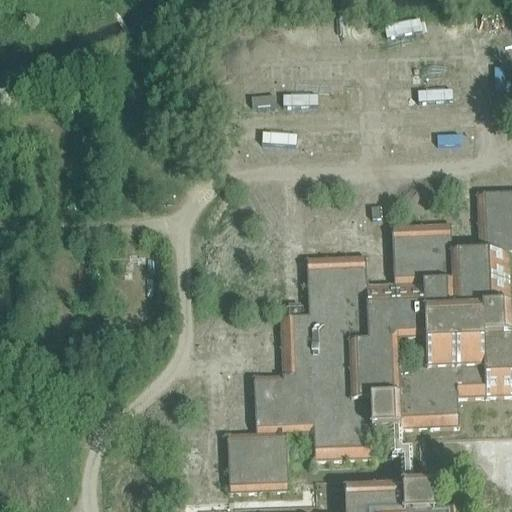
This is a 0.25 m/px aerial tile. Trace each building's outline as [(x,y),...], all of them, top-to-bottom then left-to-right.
[(511,38),(502,39),(504,73),(511,72),(511,38)] [(502,39),(481,40),(482,74),(504,73),(502,39)] [(481,40),(459,41),(461,75),(482,74),(481,40)] [(459,41),(438,42),(439,76),(461,75),(459,41)] [(438,42),(416,43),(418,77),(439,76),(438,42)] [(416,43),(395,44),(396,78),(418,77),(416,43)] [(373,44),(351,45),(353,79),(374,78),(373,44)] [(395,44),(373,44),(374,78),(396,78),(395,44)] [(351,45),(330,46),(331,80),(353,79),(351,45)] [(330,46),(307,47),(308,81),(331,80),(330,46)] [(505,91),(493,91),(493,100),(505,99),(505,91)] [(473,92),(461,93),(462,101),(474,100),(473,92)] [(461,93),(449,93),(450,101),(462,101),(461,93)] [(418,94),(406,95),(407,103),(419,103),(418,94)] [(430,94),(418,94),(419,103),(431,102),(430,94)] [(375,96),(363,96),(363,105),(375,104),(375,96)] [(387,96),(375,96),(375,104),(387,104),(387,96)] [(344,97),(332,98),(332,106),(344,106),(344,97)] [(332,98),(320,98),(320,107),(332,106),(332,98)] [(511,104),(499,105),(500,127),(511,126),(511,104)] [(466,106),(458,106),(458,119),(466,118),(466,106)] [(442,107),(430,108),(430,116),(442,115),(442,107)] [(408,108),(396,109),(396,117),(408,117),(408,108)] [(420,108),(408,108),(408,117),(420,116),(420,108)] [(380,110),(372,110),(372,122),(380,122),(380,110)] [(339,111),(305,113),(306,135),(340,134),(339,111)] [(511,126),(500,127),(500,149),(511,148),(511,126)] [(340,134),(306,135),(307,157),(341,155),(340,134)] [(467,138),(459,139),(459,151),(468,150),(467,138)] [(454,140),(431,141),(432,175),(455,174),(454,140)] [(431,141),(409,142),(411,176),(432,175),(431,141)] [(381,142),(373,142),(373,154),(382,154),(381,142)] [(409,142),(387,143),(388,177),(411,176),(409,142)] [(511,148),(500,149),(501,172),(511,171),(511,148)] [(468,150),(459,151),(460,163),(468,162),(468,150)] [(382,154),(373,154),(374,166),(382,166),(382,154)] [(341,155),(307,157),(308,180),(342,179),(341,155)] [(432,511),(432,489),(344,493),(344,511),(432,511)]
